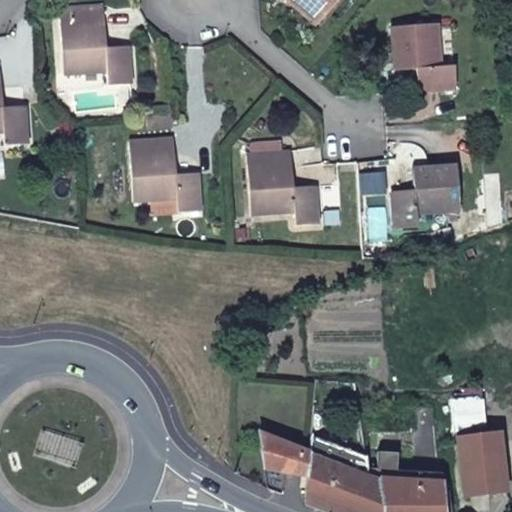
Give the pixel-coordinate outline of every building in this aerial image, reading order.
[(285,0),(315,26),(337,0),(285,0)] [(59,8),(59,15),(63,75),(106,72),(107,84),(131,83),(128,47),(106,48),(103,5),(59,8)] [(438,25),(390,29),(393,71),(416,70),(418,92),(454,89),(453,68),(441,68),(438,25)] [(0,73),(0,72),(0,133),(3,134),(4,144),(27,143),(24,107),(3,108),(0,73)] [(171,125),(170,115),(144,117),(145,127),(171,125)] [(72,123),(62,124),(64,149),(73,149),(72,123)] [(173,139),(130,142),(133,202),(176,200),(177,213),(200,211),(197,174),(176,175),(173,139)] [(247,156),(251,214),(292,212),(294,225),(318,224),(316,187),(293,188),(291,153),(282,154),(281,144),(251,145),(252,156),(247,156)] [(458,213),(455,166),(412,169),(413,190),(391,191),(392,230),(415,229),(415,216),(458,213)] [(305,505),(307,452),(260,434),(268,488),(282,494),(284,476),(305,479),(305,505)] [(505,492),(499,435),(458,439),(464,496),(505,492)] [(325,440),(319,457),(345,467),(351,450),(325,440)] [(319,457),(307,452),(305,505),(321,511),(379,511),(377,481),(366,475),(345,467),(319,457)] [(379,461),(379,469),(397,470),(396,462),(379,461)] [(445,511),(442,481),(442,473),(397,470),(379,469),(367,468),(366,475),(377,481),(379,511),(445,511)]
